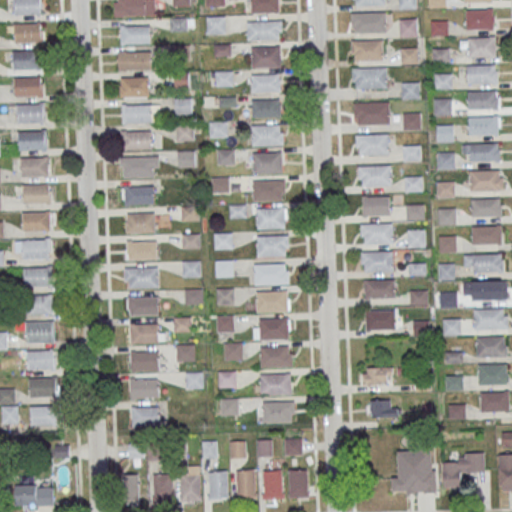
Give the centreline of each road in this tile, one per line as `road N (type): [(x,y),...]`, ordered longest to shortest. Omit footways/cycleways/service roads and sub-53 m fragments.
road 1 (residential): [(96,511),(76,0)]
road 2 (residential): [(334,511),(314,0)]
